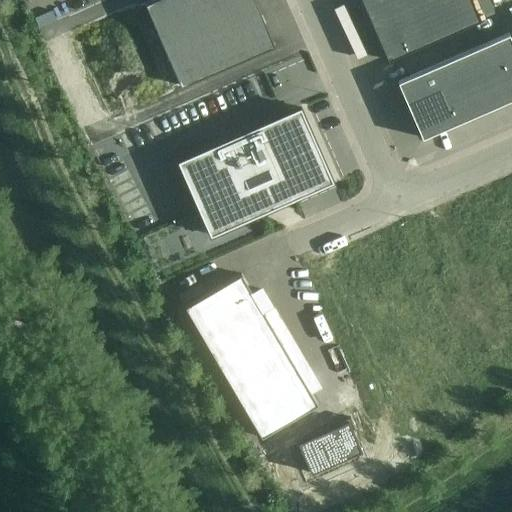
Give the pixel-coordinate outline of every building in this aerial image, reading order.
[(274,44),(254,0),(151,0),(145,3),(181,85),(274,44)] [(470,0),(371,0),(363,4),(387,60),(480,20),(470,0)] [(511,43),(508,34),(397,82),(421,137),(511,97),(511,43)] [(345,95),(336,100),(346,118),(355,113),(345,95)] [(299,107),(177,161),(209,234),(259,213),(257,209),(330,177),(299,107)] [(240,273),(184,306),(261,437),(317,404),(310,392),(262,310),(271,305),(261,289),(260,289),(260,288),(259,288),(258,288),(258,289),(251,292),(250,290),(240,273)] [(329,422),(294,438),(308,469),(359,446),(350,425),(353,424),(347,412),(328,420),(329,422)]
